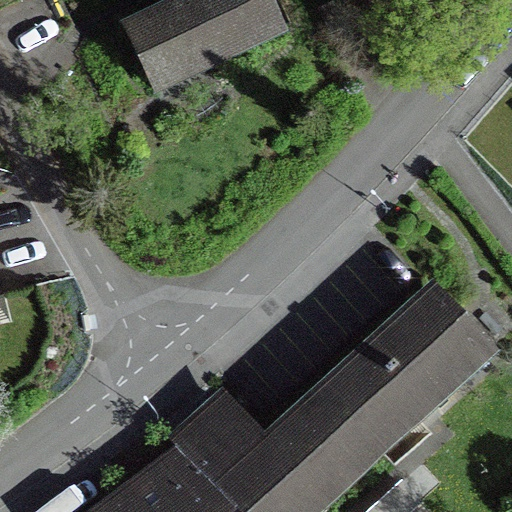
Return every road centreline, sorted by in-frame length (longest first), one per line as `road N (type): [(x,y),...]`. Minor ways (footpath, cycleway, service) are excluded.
road 1 (residential): [(511,9),(409,130),(159,352)]
road 2 (residential): [(0,88),(74,224),(159,352)]
road 3 (residential): [(159,352),(0,473)]
